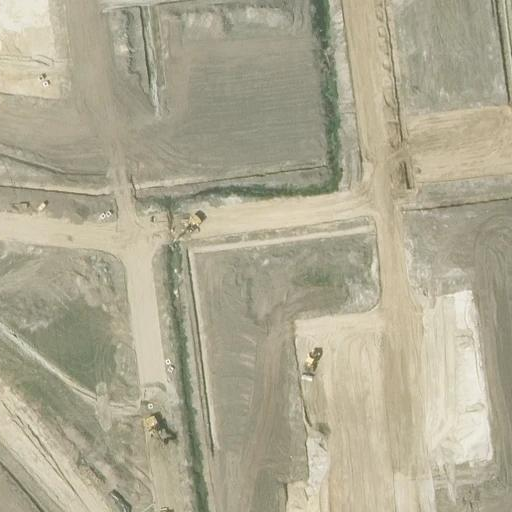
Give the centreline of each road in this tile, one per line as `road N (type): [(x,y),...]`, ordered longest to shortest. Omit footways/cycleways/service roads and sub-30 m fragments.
road 1 (residential): [(130,238),(375,204),(352,0)]
road 2 (residential): [(130,238),(161,511)]
road 3 (residential): [(0,228),(130,238)]
road 4 (residential): [(0,419),(85,511)]
